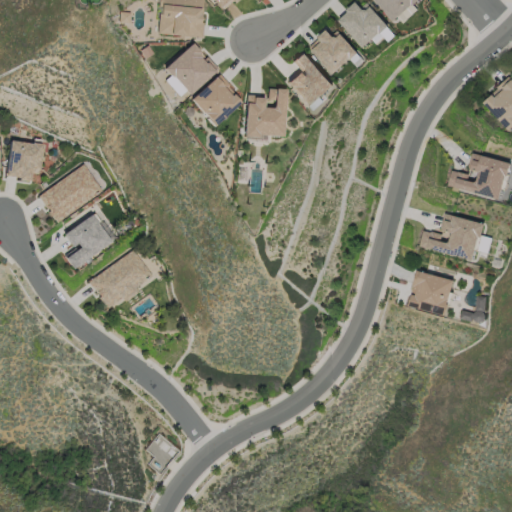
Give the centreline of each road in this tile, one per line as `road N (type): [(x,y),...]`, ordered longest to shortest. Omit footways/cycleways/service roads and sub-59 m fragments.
road 1 (residential): [(511,31),(440,87),(410,139),(358,333),(332,379),(300,415),(230,433),(180,473),(158,511)]
road 2 (residential): [(0,220),(66,313),(170,391),(213,447)]
